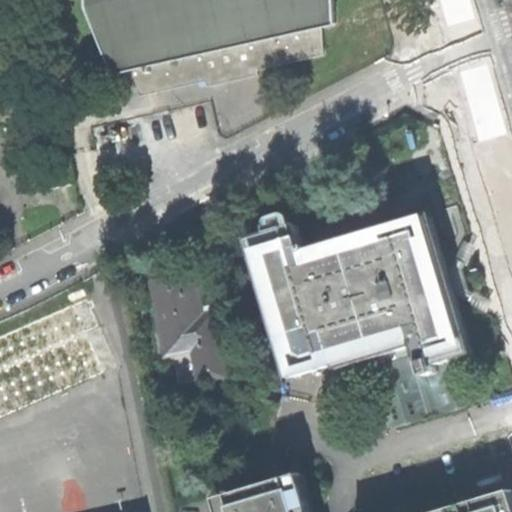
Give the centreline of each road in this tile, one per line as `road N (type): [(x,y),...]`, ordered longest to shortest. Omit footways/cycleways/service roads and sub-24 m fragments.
road 1 (unclassified): [(448,63),(0,290)]
road 2 (tertiary): [(448,63),(511,287)]
